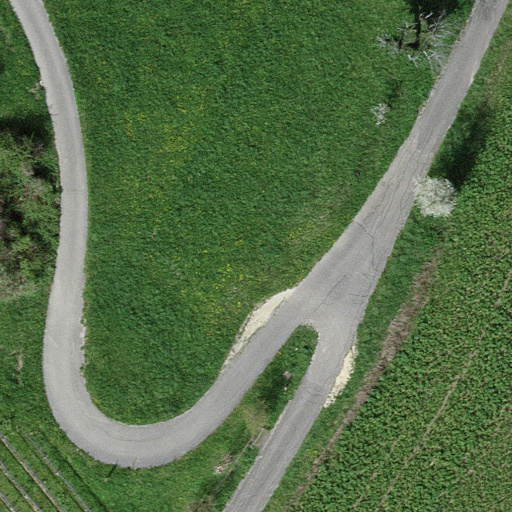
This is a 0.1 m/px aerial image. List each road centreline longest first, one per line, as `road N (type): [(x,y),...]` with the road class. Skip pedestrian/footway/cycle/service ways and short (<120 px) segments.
road 1 (track): [(20,0),(60,76),(78,219),(66,389),(95,430),(126,443),(173,437),(214,408),(297,306),(354,281)]
road 2 (track): [(244,511),(310,414),(354,281),(488,0)]
